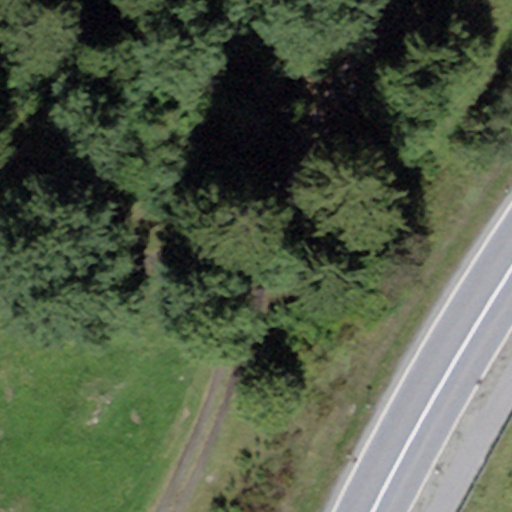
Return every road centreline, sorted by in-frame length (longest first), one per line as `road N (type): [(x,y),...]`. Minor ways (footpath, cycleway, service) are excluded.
road 1 (track): [(165,511),(297,158),(392,0)]
road 2 (primary): [(511,270),(451,362),(374,511)]
